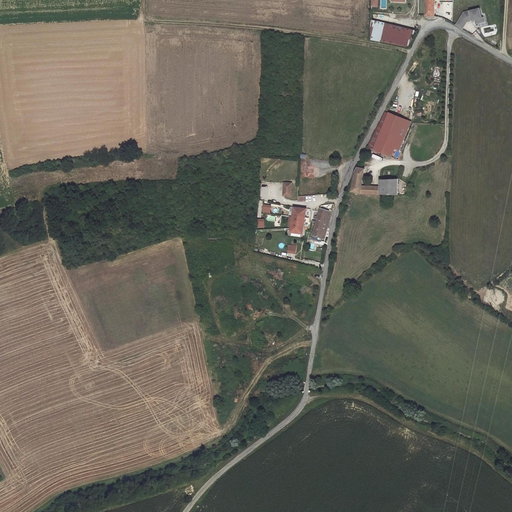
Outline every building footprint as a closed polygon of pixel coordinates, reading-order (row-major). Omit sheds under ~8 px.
[(380,0),(380,11),(388,12),(388,0),(380,0)] [(403,0),(403,11),(415,12),(415,0),(403,0)] [(424,0),(423,16),(432,15),(434,4),(445,4),(445,0),(424,0)] [(388,12),(380,11),(377,34),(376,41),(388,44),(390,38),(386,37),(388,12)] [(460,30),(463,19),(455,14),(452,19),(444,15),(442,20),(460,30)] [(388,44),(406,47),(409,40),(390,38),(388,44)] [(386,116),(381,125),(368,149),(386,157),(402,123),(388,117),(386,116)] [(402,123),(386,157),(386,160),(395,159),(402,123)] [(368,149),(381,125),(377,124),(365,148),(368,149)] [(398,193),(398,179),(379,179),(379,186),(360,185),(363,168),(356,167),(354,172),(350,191),(359,192),(398,193)] [(286,185),(279,185),(278,196),(286,197),(286,185)] [(286,230),(285,234),(297,235),(298,229),(302,229),(303,222),(299,222),(301,210),(291,208),(286,230)] [(314,245),(316,240),(317,236),(322,237),(322,230),(326,214),(317,212),(308,243),(314,245)]
